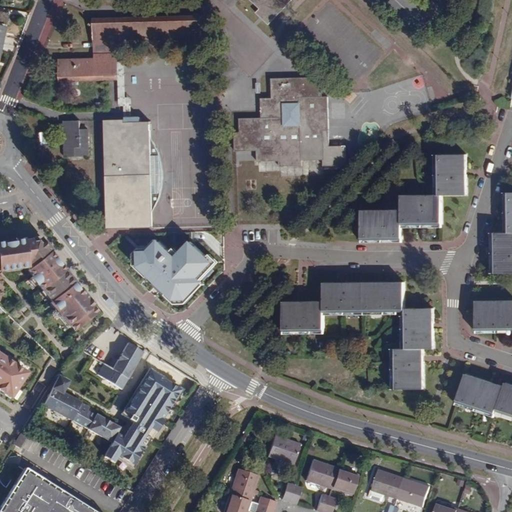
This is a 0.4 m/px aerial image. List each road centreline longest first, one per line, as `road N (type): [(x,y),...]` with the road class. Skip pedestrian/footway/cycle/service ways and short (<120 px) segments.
road 1 (residential): [(463,265),(257,251),(179,340)]
road 2 (tertiary): [(511,471),(313,415),(222,369)]
road 3 (tertiary): [(179,340),(120,296),(7,162)]
road 4 (residential): [(135,511),(222,369)]
road 5 (residential): [(511,127),(463,265)]
road 6 (residential): [(463,265),(453,303),(456,339),(511,360)]
road 7 (residential): [(0,120),(43,0)]
